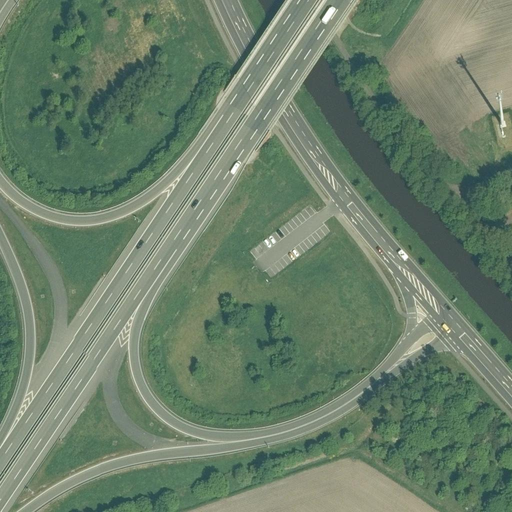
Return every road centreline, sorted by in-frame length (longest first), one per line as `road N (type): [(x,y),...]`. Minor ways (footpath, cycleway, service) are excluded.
road 1 (motorway): [(26,511),(107,470),(299,434),(337,416),(455,327)]
road 2 (motorway): [(409,342),(370,382),(305,425),(245,439),(195,436),(167,424),(142,393),(133,343),(140,294)]
road 3 (motorway): [(140,294),(339,0)]
road 4 (primary): [(227,0),(305,143),(411,277)]
road 5 (motorway): [(199,168),(14,441)]
road 6 (motorway): [(0,501),(140,294)]
road 7 (unclassified): [(308,0),(348,76),(440,191)]
road 8 (motorway): [(199,168),(134,210),(88,223),(48,219),(0,184)]
road 9 (motorway): [(0,239),(28,320),(14,441)]
road 10 (motorway): [(310,0),(199,168)]
